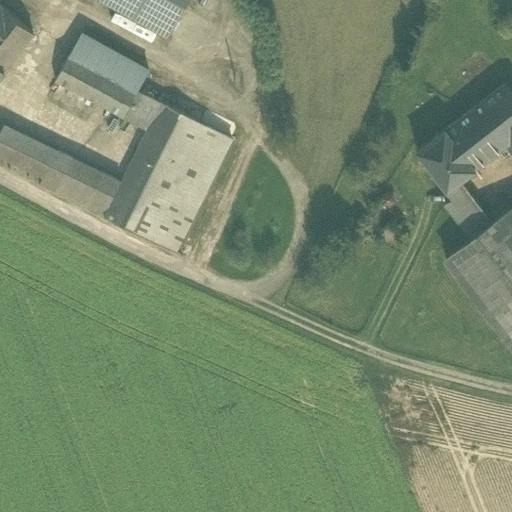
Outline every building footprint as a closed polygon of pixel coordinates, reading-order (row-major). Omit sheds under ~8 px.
[(103,0),(169,36),(188,0),(103,0)] [(0,74),(33,33),(29,30),(0,4),(0,74)] [(70,53),(137,90),(148,69),(81,33),(70,53)] [(55,80),(123,117),(137,90),(70,53),(55,80)] [(511,155),(511,92),(504,82),(455,119),(466,133),(464,135),(465,137),(464,138),(468,144),(465,145),(480,164),(505,145),(511,155)] [(122,117),(147,130),(161,102),(137,90),(123,117),(122,117)] [(201,122),(161,102),(147,130),(119,183),(104,217),(143,236),(201,122)] [(416,150),(446,191),(460,180),(480,164),(465,145),(468,144),(464,138),(465,137),(464,135),(466,133),(455,119),(416,150)] [(231,137),(201,122),(143,236),(174,252),(231,137)] [(0,157),(42,178),(60,186),(73,160),(3,126),(0,133),(0,157)] [(119,183),(73,160),(60,186),(56,193),(104,217),(119,183)] [(39,185),(56,193),(60,186),(42,178),(39,185)] [(445,204),(471,239),(492,222),(460,180),(446,191),(452,199),(445,204)] [(445,258),(511,346),(511,207),(492,222),(471,239),(445,258)]
